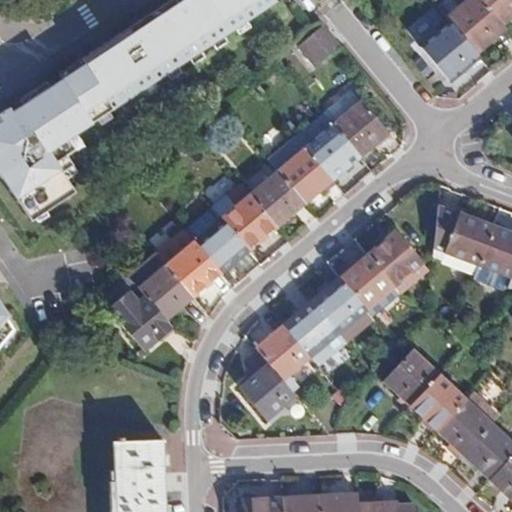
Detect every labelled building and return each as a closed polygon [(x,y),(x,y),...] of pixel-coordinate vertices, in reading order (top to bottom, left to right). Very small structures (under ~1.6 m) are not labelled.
[(0,117),(15,139),(58,200),(66,195),(54,175),(64,168),(57,158),(67,152),(67,150),(60,140),(270,5),(266,0),(176,0),(147,19),(145,16),(111,38),(113,42),(91,56),(89,52),(53,76),(54,79),(41,88),(35,92),(36,94),(36,96),(26,103),(23,99),(16,104),(3,112),(2,109),(0,109),(0,117)] [(176,0),(169,0),(145,16),(147,19),(176,0)] [(441,0),(429,10),(437,19),(460,0),(441,0)] [(473,0),(460,0),(437,19),(440,23),(464,52),(495,27),(492,23),(474,1),(473,0)] [(492,23),(511,6),(511,0),(473,0),(474,1),(492,23)] [(440,79),(468,56),(464,52),(440,23),(412,46),(440,79)] [(332,47),(316,27),(291,47),(308,68),(332,47)] [(113,42),(111,38),(89,52),(91,56),(113,42)] [(14,100),(16,104),(23,99),(30,95),(35,92),(41,88),(39,85),(14,100)] [(350,90),(325,112),(360,155),(385,134),(350,90)] [(30,95),(23,99),(26,103),(36,96),(36,94),(35,92),(30,95)] [(360,155),(325,112),(298,135),(310,150),(334,178),(360,155)] [(0,188),(22,224),(58,200),(15,139),(0,117),(0,188)] [(310,150),(298,135),(269,159),(279,170),(305,202),(334,178),(310,150)] [(305,202),(279,170),(251,194),(278,226),(288,217),(305,202)] [(278,226),(251,194),(224,217),(250,249),(278,226)] [(477,263),(491,226),(481,222),(434,205),(431,246),(477,263)] [(222,272),(250,249),(224,217),(207,231),(196,241),(222,272)] [(511,275),(511,233),(491,226),(477,263),(511,275)] [(395,229),(367,253),(379,268),(392,284),(421,260),(395,229)] [(167,264),(196,241),(186,230),(158,253),(167,264)] [(167,264),(194,296),(215,278),(222,272),(196,241),(167,264)] [(139,288),(167,264),(158,253),(127,279),(136,286),(139,288)] [(379,268),(367,253),(340,276),(353,291),(365,306),(392,284),(379,268)] [(421,260),(392,284),(398,290),(422,270),(421,260)] [(165,320),(194,296),(167,264),(139,288),(165,320)] [(338,328),(365,306),(353,291),(340,276),(327,286),(312,298),(338,328)] [(144,349),(172,327),(165,320),(139,288),(136,286),(109,307),(144,349)] [(309,352),(338,328),(312,298),(284,322),(303,345),(309,352)] [(0,344),(12,330),(0,313),(0,344)] [(280,376),(309,352),(303,345),(284,322),(255,346),(256,347),(280,376)] [(280,376),(256,347),(245,357),(258,372),(241,385),(266,415),(294,393),(280,376)] [(409,404),(435,375),(409,351),(383,379),(409,404)] [(462,400),(435,375),(409,404),(402,412),(416,425),(423,418),(435,430),(462,400)] [(498,416),(471,391),(462,400),(435,430),(463,454),(490,426),(498,416)] [(511,446),(490,426),(463,454),(490,479),(511,455),(511,446)] [(163,511),(160,441),(125,442),(125,437),(119,438),(119,443),(113,443),(115,482),(109,482),(110,511),(163,511)] [(511,455),(490,479),(511,500),(511,455)] [(373,494),(358,495),(358,511),(411,511),(412,511),(407,511),(397,511),(397,504),(375,505),(373,494)] [(358,511),(358,495),(329,496),(318,497),(318,511),(358,511)] [(318,511),(318,497),(281,498),(281,511),(318,511)] [(281,511),(281,498),(242,500),(242,511),(281,511)]
